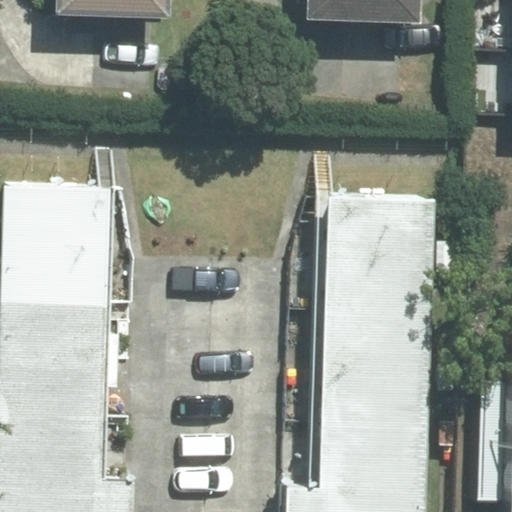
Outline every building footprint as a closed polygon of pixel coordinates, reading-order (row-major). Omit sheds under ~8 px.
[(36,0),(37,13),(152,16),(152,0),(36,0)] [(291,0),(291,16),(397,19),(398,0),(291,0)] [(511,0),(498,0),(497,52),(511,52),(511,0)] [(77,193),(0,190),(0,511),(98,511),(100,488),(68,487),(77,193)] [(392,511),(402,204),(295,200),(286,494),(253,493),(252,511),(392,511)]
